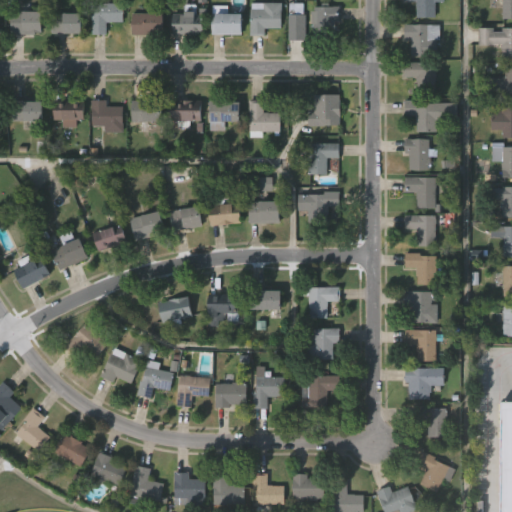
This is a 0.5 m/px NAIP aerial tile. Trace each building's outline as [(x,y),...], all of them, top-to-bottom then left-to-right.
[(315,0),(315,7),(320,7),(321,3),(328,3),(328,7),(338,7),(337,21),(334,21),(334,38),(313,38),(314,31),(311,31),(311,26),(305,25),(302,53),(287,53),(288,40),(287,40),(288,3),(302,3),(302,0),(315,0)] [(445,0),(445,2),(436,2),(436,17),(418,17),(416,16),(416,1),(405,1),(405,0),(445,0)] [(511,0),(496,0),(497,21),(511,20),(511,0)] [(283,2),(283,28),(266,28),(266,35),(252,35),(253,2),(283,2)] [(94,34),(94,3),(125,3),(125,21),(107,21),(107,34),(94,34)] [(43,11),(42,32),(36,32),(36,34),(11,34),(12,11),(20,11),(20,4),(31,5),(31,11),(43,11)] [(244,13),(243,34),(213,33),(214,5),(229,5),(229,13),(244,13)] [(134,34),(133,34),(133,12),(165,13),(165,35),(134,34)] [(54,33),(53,13),(83,13),(83,33),(54,33)] [(175,33),(174,33),(174,13),(206,13),(205,34),(175,33)] [(442,24),(441,39),(438,39),(438,56),(413,56),(413,38),(406,38),(406,24),(442,24)] [(511,27),(511,58),(504,58),(502,44),(480,45),(480,27),(495,28),(495,31),(504,32),(504,27),(511,27)] [(102,76),(102,64),(119,64),(118,44),(87,45),(88,76),(102,76)] [(277,45),(246,44),(246,77),(260,77),(260,70),(277,70),(277,45)] [(301,68),(330,67),(329,63),(336,62),(335,47),(305,48),(305,51),(300,51),(300,45),(294,46),(295,56),(283,56),(285,95),(302,94),(301,68)] [(198,76),(199,58),(191,58),(191,46),(180,46),(180,56),(168,56),(168,76),(198,76)] [(208,76),(238,76),(238,55),(223,55),(224,48),(208,47),(208,76)] [(37,53),(6,54),(7,76),(38,75),(37,53)] [(49,76),(77,75),(77,54),(48,55),(49,76)] [(127,76),(159,76),(159,55),(128,54),(127,76)] [(436,62),(437,92),(418,92),(418,77),(405,77),(405,63),(436,62)] [(511,101),(485,101),(485,78),(507,78),(507,68),(511,68),(511,101)] [(323,126),(309,126),(310,111),(315,111),(315,94),(342,95),(341,125),(323,126)] [(191,120),(191,128),(178,128),(178,120),(171,120),(171,99),(203,100),(203,120),(191,120)] [(74,119),(74,127),(60,127),(60,120),(51,120),(52,100),(81,100),(81,119),(74,119)] [(107,100),(107,106),(124,106),(124,132),(106,132),(106,125),(93,125),(93,100),(107,100)] [(160,102),(159,122),(127,121),(128,100),(160,102)] [(223,100),(223,102),(242,102),(242,122),(226,121),(226,130),(211,130),(211,100),(223,100)] [(265,100),(265,112),(282,113),(280,135),(275,135),(275,131),(264,131),(264,136),(250,136),(251,100),(265,100)] [(422,100),(423,103),(459,103),(459,119),(437,119),(437,132),(419,131),(417,115),(406,115),(406,100),(422,100)] [(15,121),(14,121),(14,107),(25,107),(25,101),(44,101),(44,121),(15,121)] [(511,137),(504,137),(504,130),(493,130),(493,107),(511,107),(511,137)] [(431,139),(431,170),(410,169),(411,153),(406,153),(407,138),(431,139)] [(119,173),(118,148),(102,148),(102,141),(87,141),(87,168),(101,168),(101,174),(119,173)] [(197,162),(197,141),(166,142),(166,163),(197,162)] [(235,141),(205,142),(206,173),(220,173),(220,163),(236,163),(235,141)] [(8,162),(38,161),(38,142),(19,143),(19,147),(8,147),(8,162)] [(80,161),(80,143),(50,142),(49,161),(59,162),(59,169),(72,169),(72,161),(80,161)] [(126,163),(158,163),(158,143),(127,142),(126,163)] [(257,173),(275,173),(276,154),(259,154),(259,142),(245,142),(244,179),(257,179),(257,173)] [(511,177),(504,177),(503,162),(504,161),(493,161),(494,142),(506,142),(505,146),(511,146),(511,177)] [(314,174),(310,174),(310,143),(341,143),(340,157),(329,157),(329,175),(314,174)] [(437,184),(437,204),(442,204),(442,212),(435,212),(435,208),(418,208),(417,192),(406,191),(406,177),(437,177),(437,184)] [(405,195),(405,211),(424,212),(424,180),(400,180),(399,195),(405,195)] [(511,186),(511,217),(496,218),(496,212),(501,212),(501,200),(498,200),(498,188),(504,188),(504,186),(511,186)] [(307,187),(307,194),(326,194),(326,191),(342,191),(341,206),(329,207),(329,223),(309,223),(309,211),(299,211),(301,187),(307,187)] [(229,196),(230,203),(241,202),(242,223),(212,225),(211,205),(215,205),(215,197),(229,196)] [(252,224),(250,224),(251,201),(282,201),(281,223),(252,224)] [(201,206),(205,226),(174,231),(170,211),(201,206)] [(162,211),(167,233),(136,241),(130,218),(162,211)] [(437,215),(437,246),(419,246),(418,229),(406,229),(406,215),(437,215)] [(501,221),(501,226),(511,226),(511,256),(511,260),(505,260),(505,250),(503,250),(505,238),(492,238),(492,221),(501,221)] [(122,222),(129,241),(101,252),(93,233),(114,227),(113,225),(122,222)] [(293,252),(304,252),(304,258),(324,259),(324,248),(335,248),(335,235),(293,234),(293,252)] [(62,270),(60,270),(52,250),(81,238),(89,258),(62,270)] [(245,265),(275,264),(275,242),(244,243),(245,265)] [(237,264),(235,244),(204,247),(206,268),(237,264)] [(195,248),(165,252),(168,272),(197,268),(195,248)] [(161,274),(155,252),(125,260),(131,282),(161,274)] [(422,253),(422,256),(438,256),(437,284),(419,284),(418,267),(415,267),(415,270),(406,269),(407,253),(422,253)] [(27,254),(31,261),(40,256),(50,274),(22,289),(12,269),(18,266),(15,261),(27,254)] [(94,292),(122,283),(117,265),(88,275),(94,292)] [(498,298),(511,298),(511,267),(486,268),(486,279),(498,279),(498,298)] [(84,299),(75,279),(47,292),(56,312),(84,299)] [(341,288),(341,301),(329,301),(328,318),(310,318),(310,296),(302,295),(302,287),(341,287),(341,288)] [(279,289),(279,317),(268,317),(268,309),(247,308),(247,289),(279,289)] [(432,291),(432,305),(439,305),(439,323),(413,322),(413,306),(406,306),(406,291),(432,291)] [(237,292),(237,298),(241,298),(240,321),(219,321),(219,326),(209,326),(209,294),(231,294),(231,292),(237,292)] [(181,319),(183,328),(173,330),(171,321),(163,323),(159,302),(190,296),(194,316),(181,319)] [(10,310),(17,329),(46,319),(38,299),(10,310)] [(511,336),(504,336),(504,322),(497,322),(497,312),(504,312),(505,306),(511,306),(511,336)] [(90,319),(98,325),(94,330),(110,343),(97,358),(84,347),(76,357),(65,348),(90,319)] [(316,360),(309,359),(309,332),(315,332),(315,329),(341,328),(341,343),(335,343),(334,360),(316,360)] [(438,330),(438,334),(444,334),(444,341),(437,341),(437,359),(419,359),(419,343),(407,343),(407,330),(438,330)] [(277,351),(276,331),(246,332),(246,351),(277,351)] [(234,335),(203,336),(205,368),(221,367),(221,354),(235,354),(234,335)] [(157,362),(187,359),(186,339),(155,342),(157,362)] [(498,377),(511,377),(511,347),(499,347),(498,377)] [(116,348),(143,361),(132,384),(117,377),(114,383),(102,377),(111,359),(110,358),(111,356),(113,354),(116,348)] [(175,373),(171,391),(155,387),(152,399),(138,396),(142,381),(144,382),(149,359),(161,362),(159,369),(175,373)] [(104,382),(77,366),(64,388),(79,396),(82,391),(94,399),(104,382)] [(264,366),(264,376),(284,376),(284,396),(267,396),(267,408),(252,408),(251,383),(252,383),(252,366),(264,366)] [(445,367),(445,384),(442,384),(442,390),(436,390),(436,384),(433,384),(431,397),(411,397),(410,381),(407,381),(407,366),(445,367)] [(234,374),(234,382),(248,384),(248,405),(231,405),(231,408),(217,408),(217,384),(224,384),(224,374),(234,374)] [(209,378),(207,396),(190,395),(189,407),(175,406),(178,375),(209,378)] [(328,390),(328,408),(304,407),(303,386),(306,386),(307,376),(341,376),(341,391),(328,390)] [(14,388),(17,390),(11,397),(23,407),(13,418),(10,415),(0,426),(0,386),(6,380),(14,388)] [(109,424),(112,418),(126,425),(138,403),(111,389),(96,417),(109,424)] [(169,414),(154,411),(156,404),(141,401),(135,437),(148,439),(149,429),(167,432),(169,414)] [(511,511),(502,511),(503,401),(511,401),(511,511)] [(432,405),(448,406),(447,434),(429,434),(430,419),(418,418),(418,405),(432,405)] [(52,437),(41,452),(14,432),(34,408),(46,417),(38,427),(52,437)] [(261,418),(261,408),(250,408),(251,450),(264,450),(263,438),(280,437),(280,418),(261,418)] [(403,440),(426,440),(426,427),(439,426),(439,409),(402,410),(403,440)] [(298,447),(323,447),(323,439),(335,439),(335,416),(304,417),(304,425),(297,425),(298,447)] [(205,437),(206,418),(175,417),(173,448),(187,448),(188,437),(205,437)] [(0,467),(18,451),(6,438),(10,434),(1,424),(0,424),(0,467)] [(212,424),(211,448),(242,448),(242,425),(212,424)] [(66,435),(70,438),(72,435),(84,441),(82,444),(91,449),(82,465),(56,452),(65,435),(66,435)] [(40,473),(33,468),(41,457),(29,449),(11,475),(29,488),(40,473)] [(457,468),(451,482),(444,479),(438,491),(421,483),(428,468),(418,463),(424,450),(437,456),(436,458),(457,468)] [(128,466),(119,486),(91,474),(101,451),(115,457),(114,460),(128,466)] [(169,497),(167,503),(143,497),(142,504),(130,502),(138,464),(152,467),(149,479),(166,483),(163,496),(169,497)] [(190,471),(190,478),(207,478),(206,504),(175,503),(176,470),(190,471)] [(230,472),(230,484),(246,484),(246,504),(215,503),(215,472),(230,472)] [(286,485),(285,503),(257,503),(257,487),(255,487),(255,472),(269,472),(269,484),(286,485)] [(326,477),(326,498),(318,498),(318,500),(312,500),(312,498),(294,498),(295,473),(309,473),(309,477),(326,477)] [(50,494),(77,508),(87,488),(60,475),(50,494)] [(349,480),(349,493),(365,494),(365,511),(334,511),(334,480),(349,480)] [(410,484),(420,508),(411,511),(386,511),(378,491),(392,485),(394,491),(410,484)] [(109,497),(95,492),(87,511),(120,511),(122,510),(107,504),(109,497)] [(422,510),(420,511),(441,511),(444,506),(416,493),(411,505),(422,510)]
